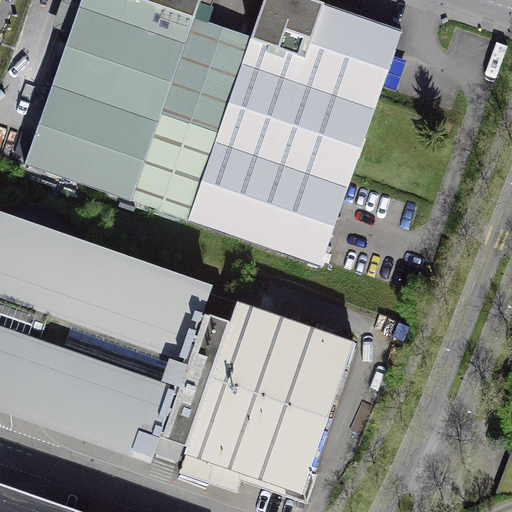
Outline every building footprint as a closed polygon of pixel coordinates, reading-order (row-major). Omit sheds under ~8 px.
[(78,0),(24,165),(132,201),(192,19),(198,0),(78,0)] [(399,31),(305,0),(262,0),(250,38),(190,220),(322,263),(399,31)] [(250,38),(225,29),(192,19),(132,201),(190,220),(250,38)] [(160,435),(187,444),(234,302),(0,220),(0,402),(152,455),(160,435)] [(183,456),(302,494),(352,341),(234,302),(187,444),(183,456)] [(511,449),(496,491),(511,496),(511,449)] [(0,511),(83,511),(0,482),(0,511)]
